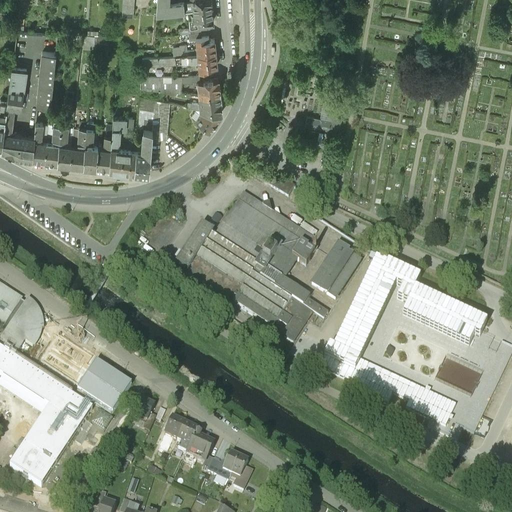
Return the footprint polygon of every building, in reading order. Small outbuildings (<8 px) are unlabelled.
[(133,0),(122,0),(122,12),(133,12),(133,0)] [(183,2),(168,4),(168,0),(157,0),(157,14),(184,12),(183,2)] [(190,0),(191,2),(183,2),(184,12),(193,11),(211,9),(210,0),(190,0)] [(211,9),(193,11),(194,19),(189,20),(190,28),(200,27),(207,26),(206,23),(212,22),(211,9)] [(57,34),(17,31),(14,49),(29,51),(43,52),(55,53),(57,34)] [(205,40),(205,37),(196,37),(197,49),(197,54),(215,52),(214,39),(205,40)] [(186,45),(179,46),(179,47),(173,48),(174,56),(197,54),(197,49),(187,50),(186,45)] [(29,51),(14,49),(12,66),(27,68),(29,51)] [(55,53),(43,52),(37,103),(49,104),(55,53)] [(215,52),(197,54),(198,59),(199,71),(208,70),(208,66),(216,66),(215,52)] [(174,56),(143,59),(142,66),(184,63),(188,60),(198,59),(197,54),(174,56)] [(27,68),(12,66),(7,100),(7,104),(14,105),(21,106),(27,68)] [(183,76),(148,76),(147,89),(180,92),(183,76)] [(193,76),(183,76),(180,92),(190,94),(193,76)] [(218,79),(198,81),(199,95),(219,93),(218,79)] [(219,93),(199,95),(200,109),(220,114),(221,112),(219,93)] [(148,98),(140,96),(138,127),(143,128),(144,128),(144,120),(153,121),(154,108),(147,107),(148,98)] [(170,103),(154,99),(154,108),(153,121),(151,140),(167,138),(170,103)] [(33,135),(8,131),(9,128),(10,128),(14,105),(7,104),(0,148),(18,156),(31,158),(33,135)] [(220,114),(200,109),(200,112),(199,115),(195,112),(191,116),(203,125),(199,130),(202,132),(204,132),(207,128),(209,130),(221,114),(220,114)] [(132,117),(113,116),(112,130),(111,135),(108,166),(135,169),(136,149),(136,148),(130,147),(132,117)] [(330,121),(306,117),(304,129),(328,133),(330,121)] [(143,128),(141,149),(136,149),(135,169),(149,171),(151,140),(153,121),(144,120),(144,128),(143,128)] [(42,122),(35,121),(33,135),(31,158),(43,159),(45,140),(38,139),(38,137),(39,137),(40,136),(42,122)] [(53,141),(45,140),(43,159),(56,160),(60,124),(53,123),(51,138),(52,139),(53,139),(53,141)] [(60,124),(56,160),(69,162),(71,143),(63,142),(63,140),(64,140),(65,140),(67,125),(60,124)] [(73,143),(71,143),(69,162),(82,163),(85,132),(85,127),(78,126),(76,141),(79,142),(79,144),(73,143)] [(97,145),(89,144),(89,142),(90,142),(91,141),(92,133),(91,132),(85,132),(82,163),(95,165),(97,145)] [(105,146),(97,145),(95,165),(108,166),(111,135),(105,134),(104,134),(104,142),(105,144),(106,144),(105,146)] [(294,187),(254,163),(248,174),(288,198),(294,187)] [(247,195),(231,219),(228,218),(224,225),(220,223),(216,229),(219,232),(216,237),(212,235),(187,275),(186,275),(292,344),(312,315),(316,308),(309,303),(305,309),(302,307),(308,298),(283,281),(296,261),(299,263),(307,250),(314,239),(295,227),(295,226),(247,195)] [(201,228),(176,267),(187,275),(212,235),(201,228)] [(339,244),(311,286),(322,293),(348,254),(349,251),(339,244)] [(307,250),(299,263),(306,268),(314,254),(310,251),(307,250)] [(348,254),(322,293),(335,301),(360,262),(348,254)] [(406,410),(445,428),(455,406),(359,361),(395,284),(401,287),(396,298),(407,303),(402,315),(468,346),(474,334),(480,337),(487,322),(415,289),(420,278),(376,257),(333,347),(329,345),(323,357),(327,358),(322,369),(358,386),(356,391),(387,406),(392,394),(409,403),(406,410)] [(0,333),(0,380),(3,377),(49,408),(10,467),(41,488),(92,411),(91,410),(96,403),(112,414),(131,386),(96,363),(73,399),(9,357),(10,356),(6,353),(9,348),(16,352),(23,342),(32,348),(35,343),(37,339),(39,334),(40,330),(41,330),(41,324),(40,319),(38,314),(35,309),(31,305),(27,301),(24,305),(0,288),(0,330),(1,331),(0,333)] [(327,315),(316,308),(312,315),(323,322),(327,315)] [(90,361),(61,342),(53,356),(81,375),(90,361)] [(155,407),(142,401),(133,420),(145,426),(146,426),(150,416),(155,407)] [(160,410),(155,420),(160,422),(165,412),(160,410)] [(156,418),(150,416),(146,426),(145,426),(143,430),(149,433),(156,418)] [(185,425),(172,419),(164,435),(165,436),(173,439),(177,441),(185,425)] [(197,431),(185,425),(177,441),(181,443),(189,447),(196,433),(197,431)] [(201,436),(196,433),(189,447),(186,454),(185,456),(203,465),(204,465),(207,459),(213,445),(200,438),(201,436)] [(173,439),(165,436),(162,442),(170,446),(173,439)] [(189,447),(181,443),(178,450),(186,454),(189,447)] [(231,455),(223,471),(228,474),(231,475),(239,459),(231,455)] [(212,461),(207,459),(204,465),(203,465),(201,470),(207,472),(212,461)] [(247,463),(239,459),(231,475),(236,478),(234,481),(235,482),(233,487),(243,492),(252,473),(245,469),(247,463)] [(228,474),(223,471),(220,478),(225,480),(228,474)] [(135,494),(142,478),(134,475),(128,491),(135,494)] [(83,477),(68,500),(75,505),(90,482),(83,477)] [(99,492),(92,507),(100,510),(103,502),(106,494),(99,492)] [(124,500),(119,511),(127,511),(130,506),(131,502),(124,500)] [(112,511),(115,506),(103,502),(100,510),(99,511),(112,511)]
